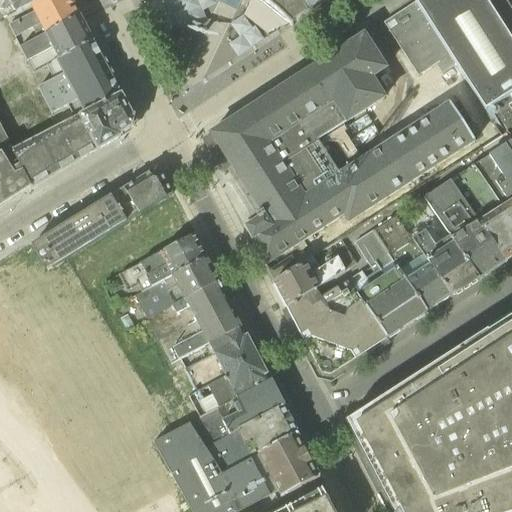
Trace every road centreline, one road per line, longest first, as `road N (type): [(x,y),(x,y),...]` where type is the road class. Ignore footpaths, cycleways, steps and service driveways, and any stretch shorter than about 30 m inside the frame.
road 1 (residential): [(163,133),(0,234)]
road 2 (residential): [(93,0),(163,133)]
